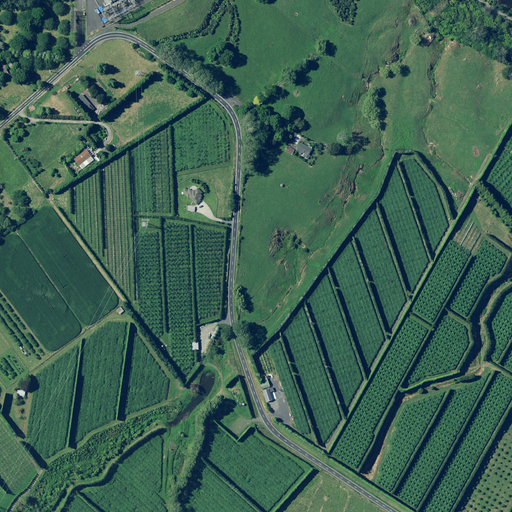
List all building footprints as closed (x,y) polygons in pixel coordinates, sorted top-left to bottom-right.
[(5,75),(8,75),(10,75),(9,71),(7,71),(6,64),(0,65),(0,72),(4,71),(5,75)] [(94,108),(82,94),(76,100),(88,114),(94,108)] [(313,149),(301,143),(296,151),(301,154),(302,153),(304,154),(303,156),(307,159),(313,149)] [(294,150),(288,146),(285,151),(291,155),(294,150)] [(94,159),(86,149),(74,159),(82,169),(94,159)] [(183,192),(182,193),(181,193),(181,194),(182,194),(182,195),(183,195),(183,194),(188,199),(189,198),(196,205),(201,200),(200,199),(203,196),(201,194),(202,192),(197,187),(194,190),(193,190),(192,191),(189,189),(188,190),(185,187),(181,191),(183,192)] [(184,335),(180,328),(177,331),(178,333),(169,338),(172,342),(184,335)] [(270,387),(268,378),(264,379),(265,382),(262,383),(263,386),(261,386),(261,389),(270,387)]
